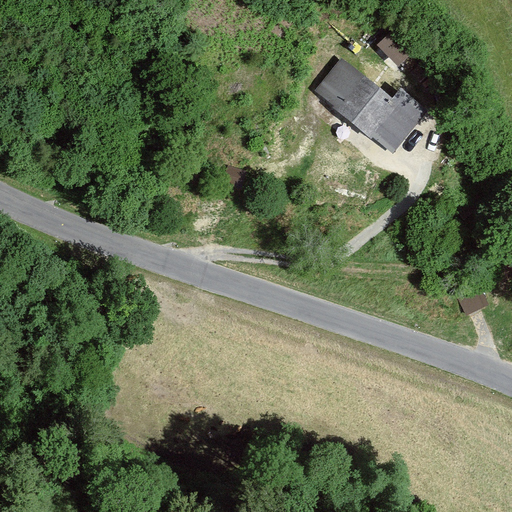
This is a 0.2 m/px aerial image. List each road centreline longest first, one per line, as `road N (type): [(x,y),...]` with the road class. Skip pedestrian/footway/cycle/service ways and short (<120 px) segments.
road 1 (tertiary): [(511,378),(171,268),(0,196)]
road 2 (track): [(415,137),(406,187),(338,257),(222,248),(171,268)]
road 3 (unknown): [(426,217),(479,311),(490,371)]
